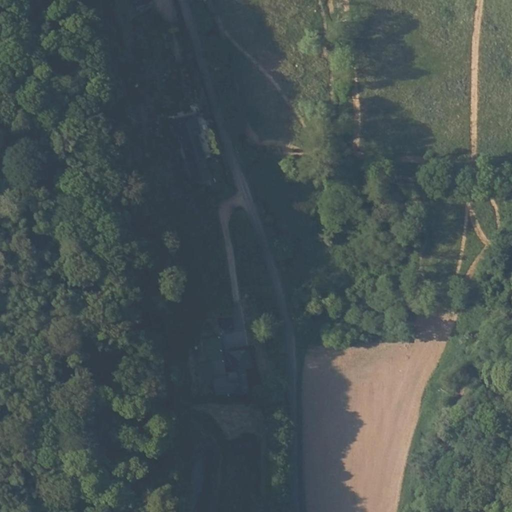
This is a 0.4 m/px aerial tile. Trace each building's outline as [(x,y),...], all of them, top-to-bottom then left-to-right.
[(186,162),(187,161),(178,132),(176,125),(184,123),(184,122),(192,120),(194,127),(198,127),(194,116),(174,122),(186,162)] [(178,132),(187,161),(203,157),(196,133),(199,132),(198,127),(194,127),(192,120),(184,122),(184,123),(176,125),(178,132)] [(187,161),(192,177),(208,173),(203,157),(187,161)] [(222,360),(221,351),(207,353),(208,362),(222,360)] [(242,354),(232,355),(233,361),(232,361),(235,374),(230,375),(231,380),(235,379),(238,394),(249,392),(242,354)] [(231,388),(222,390),(224,397),(232,395),(231,388)]
